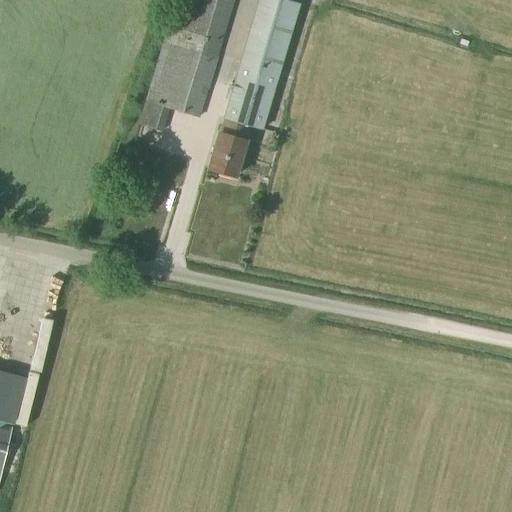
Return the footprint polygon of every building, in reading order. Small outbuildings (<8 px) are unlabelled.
[(175,0),(145,102),(170,109),(199,118),(234,0),(175,0)] [(284,0),(257,0),(222,119),(249,127),(262,130),(299,4),(284,0)] [(145,102),(138,126),(163,132),(170,109),(145,102)] [(218,132),(207,170),(234,178),(245,140),(249,127),(222,119),(218,132)] [(0,486),(13,429),(0,426),(0,486)]
